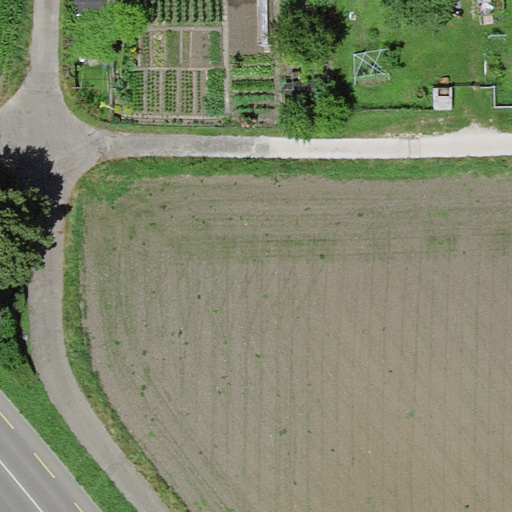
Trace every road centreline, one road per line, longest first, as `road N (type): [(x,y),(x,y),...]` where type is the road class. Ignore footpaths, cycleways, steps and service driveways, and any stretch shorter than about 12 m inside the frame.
road 1 (residential): [(511,132),(44,145)]
road 2 (residential): [(44,145),(53,357),(166,511)]
road 3 (residential): [(44,145),(48,0)]
